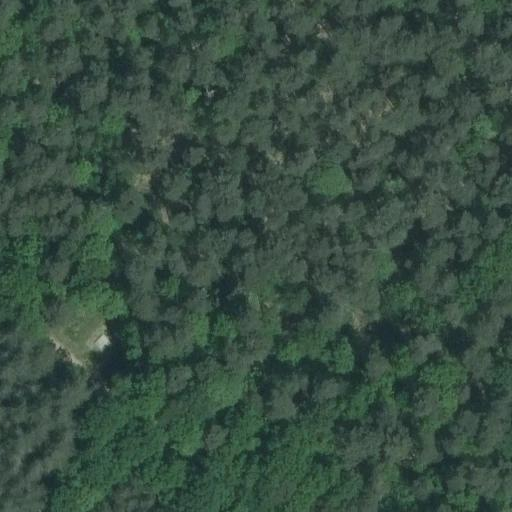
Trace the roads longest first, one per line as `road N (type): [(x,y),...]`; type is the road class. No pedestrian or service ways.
road 1 (track): [(233,511),(0,311)]
road 2 (track): [(303,511),(511,297)]
